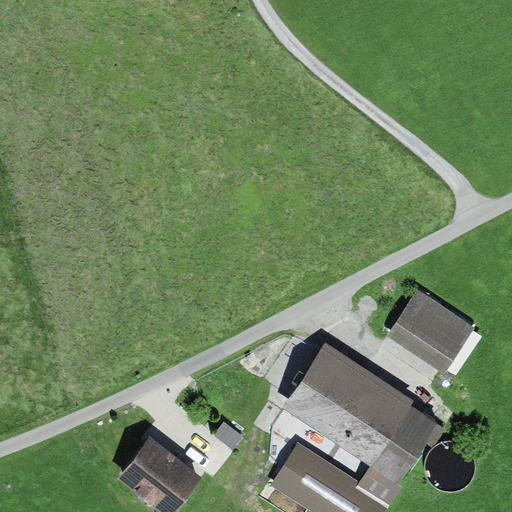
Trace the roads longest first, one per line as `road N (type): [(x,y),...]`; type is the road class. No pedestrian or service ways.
road 1 (residential): [(511,201),(111,411),(0,450)]
road 2 (track): [(270,0),(294,44),(449,176),(482,217)]
